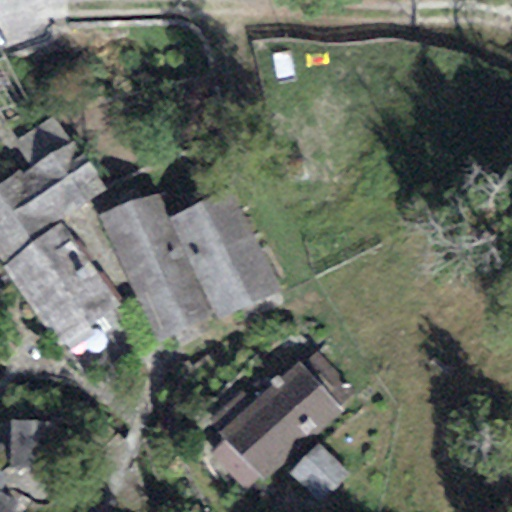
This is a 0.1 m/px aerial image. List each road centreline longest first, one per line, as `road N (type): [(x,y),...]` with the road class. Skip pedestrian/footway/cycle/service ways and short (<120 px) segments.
road 1 (unclassified): [(298,0),(0,15)]
road 2 (unclassified): [(511,25),(454,11),(312,0)]
